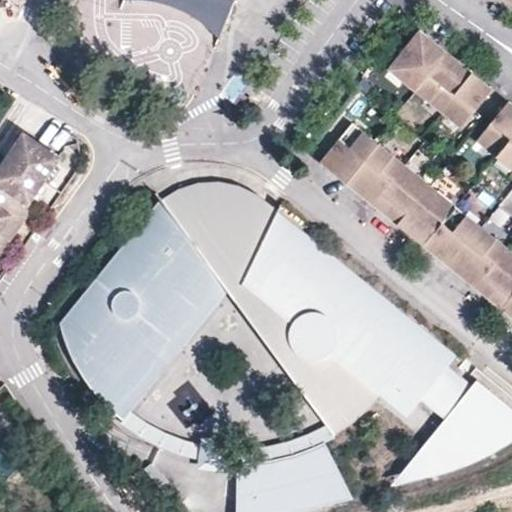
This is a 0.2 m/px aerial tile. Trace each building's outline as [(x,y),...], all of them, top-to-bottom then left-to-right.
[(168,0),(179,4),(198,14),(209,23),(217,33),(231,0),(168,0)] [(458,128),(490,87),(464,67),(461,71),(453,65),(455,60),(432,42),(429,45),(423,40),(425,36),(418,30),(386,69),(458,128)] [(511,171),(511,105),(506,101),(475,141),(511,171)] [(511,255),(349,124),(317,162),(326,169),(329,165),(335,170),(333,175),(357,193),(360,190),(366,195),(363,199),(378,210),(381,207),(388,212),(385,216),(408,235),(412,231),(418,236),(415,241),(429,253),(433,248),(441,255),(437,259),(460,277),(463,273),(470,278),(467,282),(485,298),(488,293),(496,299),(493,303),(505,313),(508,309),(511,312),(511,255)] [(56,157),(21,133),(0,163),(0,249),(30,205),(25,202),(56,157)] [(169,194),(162,199),(165,204),(173,199),(186,193),(201,189),(216,189),(234,193),(251,201),(247,208),(268,222),(272,215),(276,208),(256,195),(237,186),(218,182),(198,183),(182,187),(169,194)] [(268,222),(247,208),(251,201),(234,193),(216,189),(201,189),(186,193),(173,199),(165,204),(162,199),(159,196),(56,320),(64,346),(70,359),(77,367),(87,378),(94,387),(109,404),(129,417),(217,310),(230,293),(276,333),(276,339),(277,347),(281,356),(289,364),(300,369),(310,369),(321,366),(323,364),(325,363),(331,355),(340,362),(330,374),(360,400),(371,388),(373,390),(404,415),(418,399),(430,409),(443,420),(391,486),(426,477),(446,471),(458,467),(470,463),(488,454),(505,444),(511,439),(511,413),(474,382),(472,385),(465,393),(454,383),(440,372),(443,367),(272,215),(268,222)] [(452,357),(278,203),(276,208),(272,215),(443,367),(446,364),(452,357)] [(502,237),(511,219),(511,218),(497,210),(487,228),(502,237)] [(465,393),(472,385),(446,364),(443,367),(440,372),(454,383),(465,393)] [(0,471),(7,481),(23,469),(3,443),(0,446),(0,471)] [(204,443),(200,462),(218,465),(222,447),(204,443)] [(346,492),(326,453),(308,461),(297,465),(286,468),(274,470),(257,472),(242,472),(242,511),(328,511),(353,506),(346,492)]
